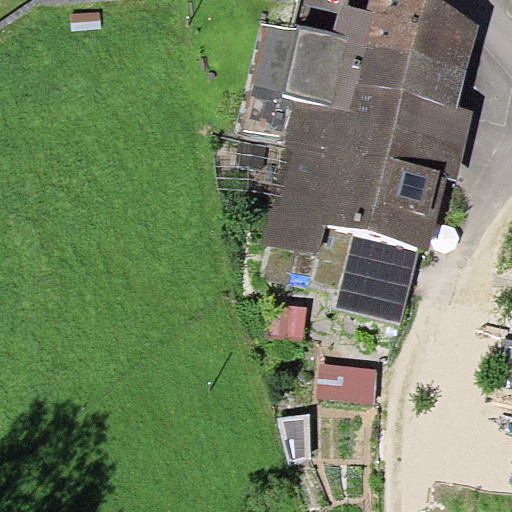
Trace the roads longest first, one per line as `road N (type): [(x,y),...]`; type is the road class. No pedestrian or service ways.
road 1 (track): [(440,284),(399,366),(385,511)]
road 2 (residential): [(511,157),(440,284)]
